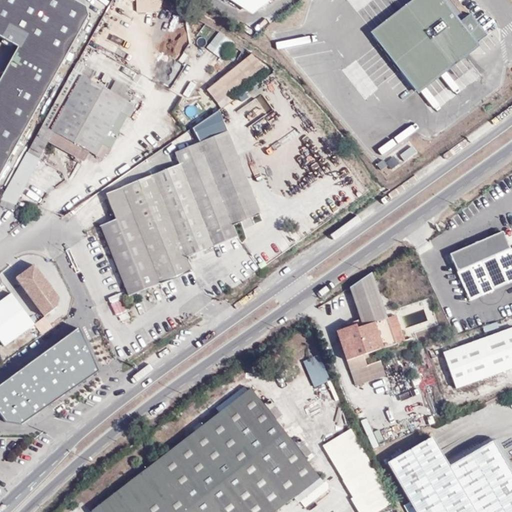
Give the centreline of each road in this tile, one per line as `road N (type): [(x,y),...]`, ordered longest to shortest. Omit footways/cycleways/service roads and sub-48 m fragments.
road 1 (secondary): [(511,117),(228,319),(19,489)]
road 2 (secondary): [(25,511),(170,388),(511,147)]
